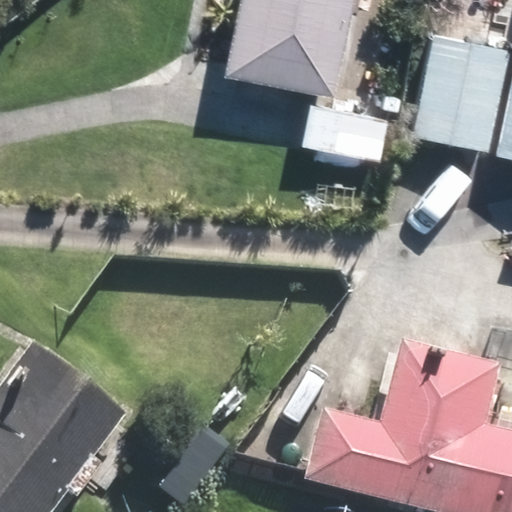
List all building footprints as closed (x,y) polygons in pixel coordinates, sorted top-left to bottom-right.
[(333,0),(233,0),(221,66),(317,84),(333,0)] [(489,57),(423,43),(403,137),(470,150),(489,57)] [(511,68),(496,147),(511,150),(511,68)] [(372,119),(292,108),(287,154),(366,164),(372,119)] [(372,435),(317,421),(302,480),(426,511),(511,511),(511,450),(464,438),(480,374),(393,352),(372,435)] [(0,511),(38,511),(107,421),(35,367),(0,412),(0,511)]
